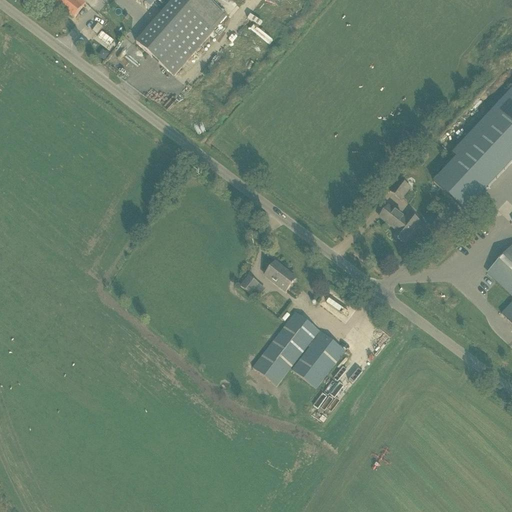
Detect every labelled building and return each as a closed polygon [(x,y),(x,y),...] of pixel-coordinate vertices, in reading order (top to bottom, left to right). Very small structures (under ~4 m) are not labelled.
[(80,11),(85,4),(80,0),(50,0),(74,19),(80,11)] [(213,32),(178,0),(175,0),(136,45),(174,77),(213,32)] [(102,33),(99,37),(110,46),(113,42),(102,33)] [(511,162),(511,160),(477,128),(452,155),(456,159),(433,183),(465,213),(511,162)] [(389,192),(401,202),(411,190),(399,180),(389,192)] [(410,236),(420,223),(409,215),(405,220),(388,207),(385,210),(379,218),(396,231),(392,235),(403,244),(410,236)] [(511,247),(496,264),(494,270),(494,276),(497,281),(511,295),(511,303),(501,315),(511,325),(511,247)] [(285,293),(288,288),(294,280),(284,272),(285,271),(275,263),(269,271),(265,278),(285,293)] [(240,287),(251,296),(259,286),(248,277),(240,287)] [(276,388),(312,340),(318,333),(295,314),(288,322),(252,369),(276,388)] [(316,390),(338,361),(344,352),(321,334),(314,342),(292,372),(316,390)]
